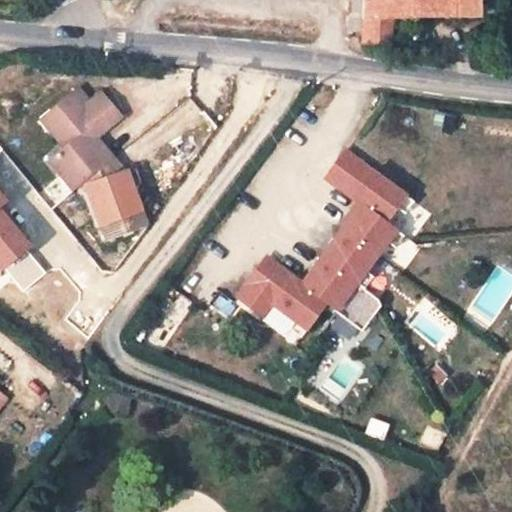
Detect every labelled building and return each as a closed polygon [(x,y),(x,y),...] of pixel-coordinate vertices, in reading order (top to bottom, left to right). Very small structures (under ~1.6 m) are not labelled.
[(495,0),(364,0),(362,40),(392,41),(392,15),(485,13),(484,0),(495,0)] [(69,91),(80,109),(87,104),(75,87),(69,91)] [(96,157),(86,141),(117,121),(99,95),(87,104),(80,109),(69,91),(44,107),(52,119),(49,138),(55,147),(39,157),(55,182),(70,184),(78,179),(83,188),(79,205),(104,242),(120,244),(145,227),(127,199),(131,184),(124,173),(110,177),(102,180),(93,167),(96,157)] [(34,115),(49,138),(52,119),(44,107),(34,115)] [(412,200),(343,150),(323,176),(360,203),(300,282),(264,255),(235,295),(261,314),(271,302),(293,318),(286,326),(298,335),(324,300),(342,314),(351,302),(343,296),(354,281),(362,287),(371,275),(363,269),(385,240),(392,247),(402,234),(384,221),(395,207),(403,213),(412,200)] [(110,177),(96,157),(93,167),(102,180),(110,177)] [(61,191),(70,184),(55,182),(61,191)] [(0,411),(11,397),(0,388),(0,411)]
